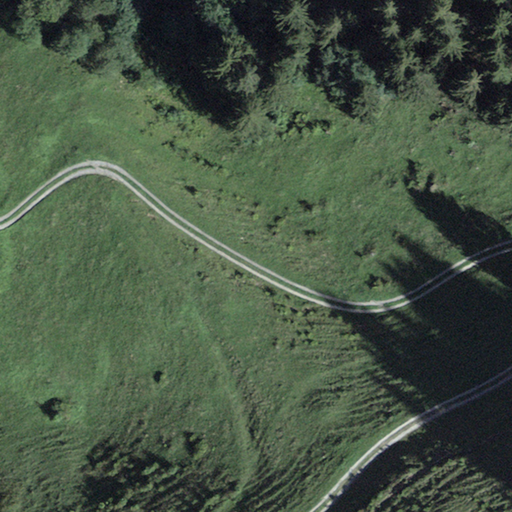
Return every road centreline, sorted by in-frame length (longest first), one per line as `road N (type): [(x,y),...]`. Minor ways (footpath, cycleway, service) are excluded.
road 1 (track): [(511,244),(389,305),(361,307),(280,281),(98,166),(58,178),(0,222)]
road 2 (track): [(315,511),(398,431),(511,371)]
